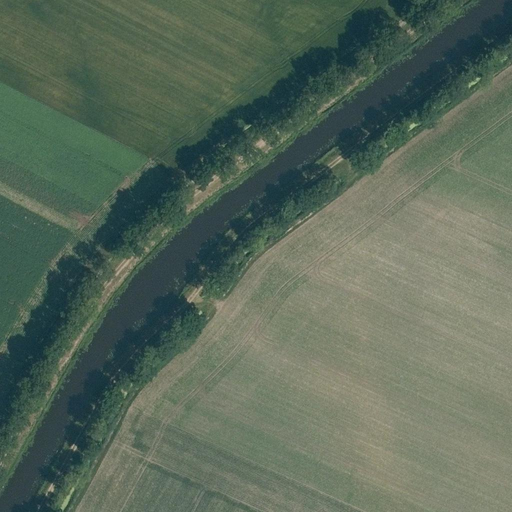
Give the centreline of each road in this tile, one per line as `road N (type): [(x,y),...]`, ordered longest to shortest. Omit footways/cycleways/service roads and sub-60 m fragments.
road 1 (track): [(40,511),(118,377),(231,247),(275,205),(511,30)]
road 2 (track): [(452,0),(178,206),(119,265),(0,464)]
